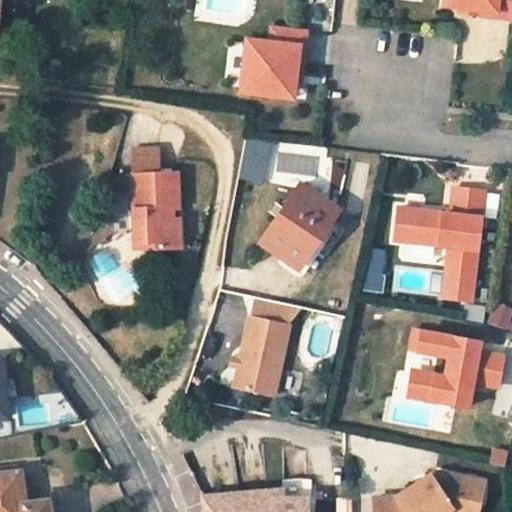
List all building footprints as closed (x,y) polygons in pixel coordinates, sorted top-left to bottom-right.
[(444,0),(444,1),(461,3),(461,0),(477,2),(476,10),(510,14),(511,0),(444,0)] [(293,78),(295,62),(302,63),(306,29),(272,25),(270,39),(247,37),(241,89),(294,95),(296,78),(293,78)] [(131,149),(132,174),(160,172),(158,147),(131,149)] [(160,172),(132,174),(137,243),(157,242),(158,248),(182,246),(180,217),(174,217),(174,207),(180,206),(178,171),(160,172)] [(340,207),(302,181),(261,241),(300,267),(340,207)] [(470,299),(484,190),(454,186),(450,216),(443,215),(443,211),(398,205),(394,237),(448,244),(442,295),(470,299)] [(253,298),(249,316),(280,323),(284,306),(253,298)] [(484,307),(464,303),(462,318),(481,321),(484,307)] [(510,310),(493,305),(487,322),(505,328),(510,310)] [(249,316),(247,315),(238,357),(235,367),(231,385),(271,395),(288,325),(280,323),(249,316)] [(419,353),(422,333),(411,331),(407,351),(419,353)] [(495,388),(500,357),(475,353),(477,343),(422,333),(419,353),(445,358),(442,377),(432,376),(409,374),(405,397),(465,408),(470,383),(495,388)] [(235,367),(238,357),(229,355),(227,365),(235,367)] [(20,472),(0,474),(0,511),(49,511),(48,500),(25,503),(20,472)] [(470,511),(478,511),(484,483),(435,472),(398,495),(374,497),(375,511),(447,511),(452,509),(470,511)] [(274,496),(275,511),(310,511),(301,511),(301,496),(311,496),(311,478),(283,477),(282,487),(283,496),(274,496)] [(275,511),(274,496),(283,496),(282,487),(203,494),(205,511),(275,511)] [(301,511),(310,511),(311,496),(301,496),(301,511)]
